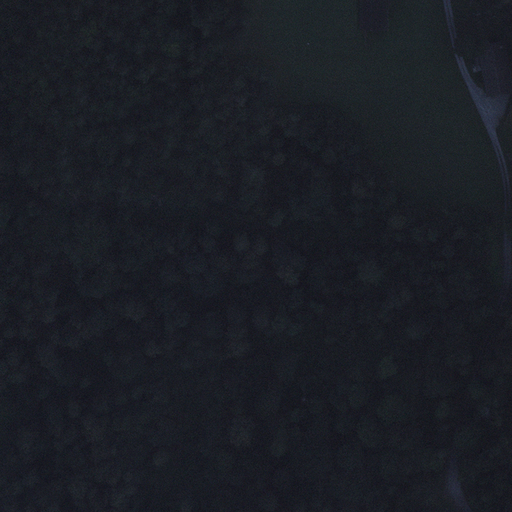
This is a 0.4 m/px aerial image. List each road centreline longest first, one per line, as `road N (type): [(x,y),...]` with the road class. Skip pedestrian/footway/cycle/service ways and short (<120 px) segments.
road 1 (track): [(465,511),(454,486),(454,448),(506,275),(506,217),(496,140),(463,70),(446,0)]
road 2 (track): [(506,275),(396,455),(374,511)]
